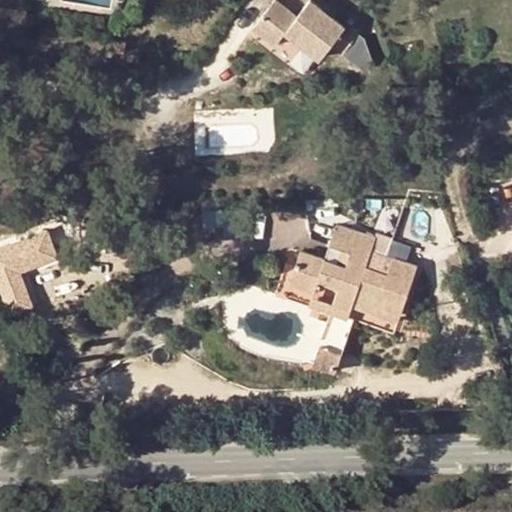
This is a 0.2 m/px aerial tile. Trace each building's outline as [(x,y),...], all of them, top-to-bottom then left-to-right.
[(275,0),(253,29),(275,45),(286,32),(321,58),(332,44),(335,40),(346,49),(359,33),(346,23),(343,25),(309,0),(308,0),(295,16),(275,0)] [(130,37),(117,36),(115,47),(128,50),(130,37)] [(346,49),(335,40),(332,44),(344,53),(346,49)] [(246,238),(245,213),(220,216),(221,241),(246,238)] [(339,225),(331,243),(353,251),(352,260),(369,266),(383,271),(389,255),(374,250),(378,238),(339,225)] [(0,252),(0,282),(10,308),(20,304),(29,300),(8,249),(0,252)] [(354,309),(356,303),(369,266),(352,260),(348,265),(304,251),(293,282),(318,291),(322,279),(326,281),(342,286),(337,303),(354,309)] [(391,273),(383,271),(369,266),(357,303),(384,313),(387,306),(404,312),(420,264),(396,257),(391,273)] [(332,364),(331,369),(340,371),(341,362),(337,361),(332,364)]
